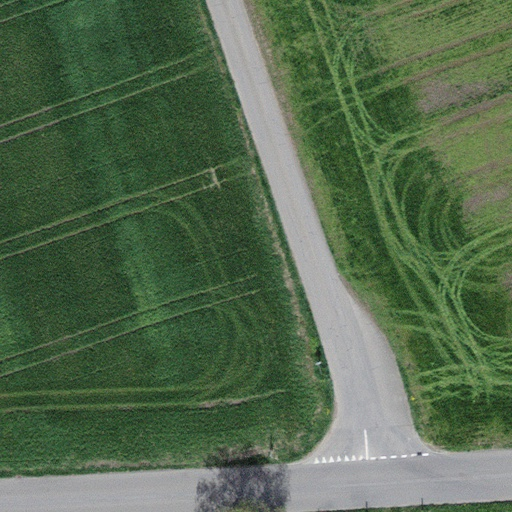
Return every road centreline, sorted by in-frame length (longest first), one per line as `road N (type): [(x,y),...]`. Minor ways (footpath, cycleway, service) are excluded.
road 1 (unclassified): [(371,483),(360,375),(229,0)]
road 2 (tertiary): [(371,483),(0,507)]
road 3 (tertiary): [(511,475),(371,483)]
